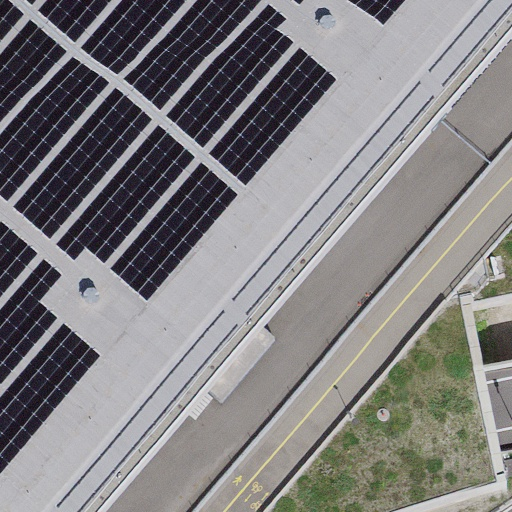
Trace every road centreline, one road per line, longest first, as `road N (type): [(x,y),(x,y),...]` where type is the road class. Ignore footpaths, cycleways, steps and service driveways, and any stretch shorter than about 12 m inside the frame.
road 1 (motorway): [(496,0),(314,111),(138,253),(0,405)]
road 2 (motorway): [(0,346),(511,227)]
road 3 (motorway): [(0,498),(511,398)]
road 4 (motorway): [(470,127),(0,233)]
